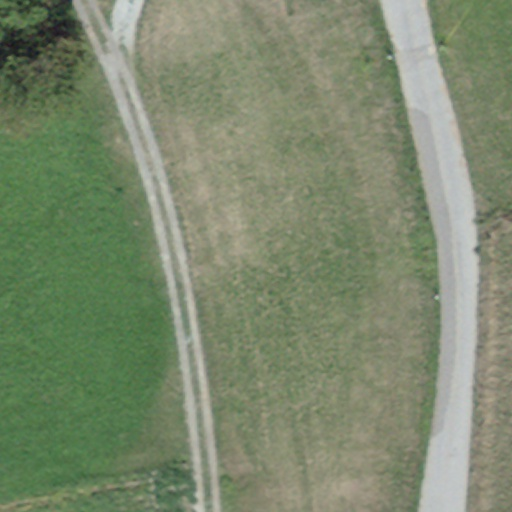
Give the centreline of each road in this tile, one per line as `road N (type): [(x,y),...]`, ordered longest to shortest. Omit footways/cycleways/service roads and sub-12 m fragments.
road 1 (track): [(206,511),(144,145),(81,0)]
road 2 (tertiary): [(410,0),(454,207),(457,297),(438,511)]
